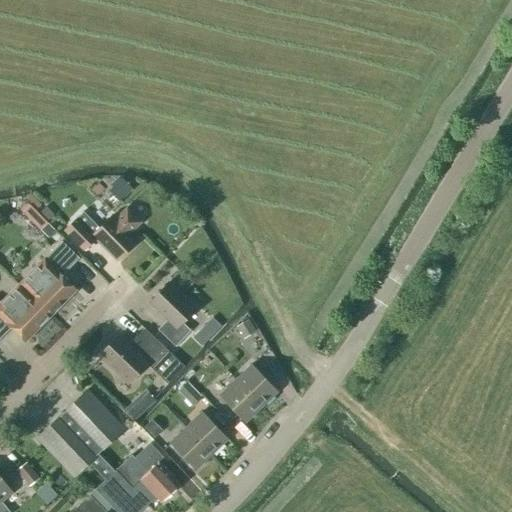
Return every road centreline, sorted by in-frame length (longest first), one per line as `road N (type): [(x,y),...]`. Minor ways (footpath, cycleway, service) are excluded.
road 1 (tertiary): [(210,511),(312,403),(511,94)]
road 2 (residential): [(0,415),(114,304)]
